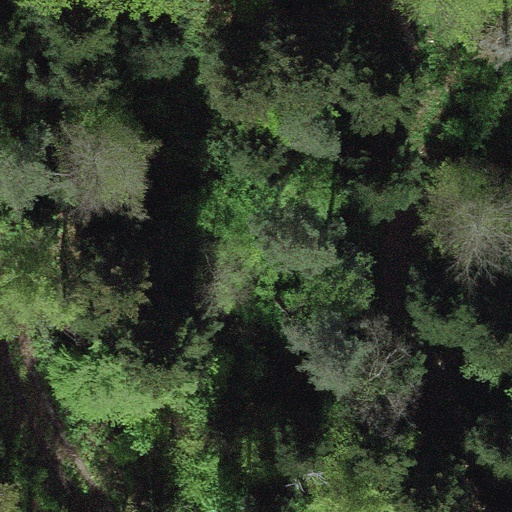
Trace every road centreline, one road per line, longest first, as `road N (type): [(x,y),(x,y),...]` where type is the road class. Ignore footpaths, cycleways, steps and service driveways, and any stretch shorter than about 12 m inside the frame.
road 1 (track): [(471,511),(422,413),(413,235)]
road 2 (track): [(97,511),(0,298)]
